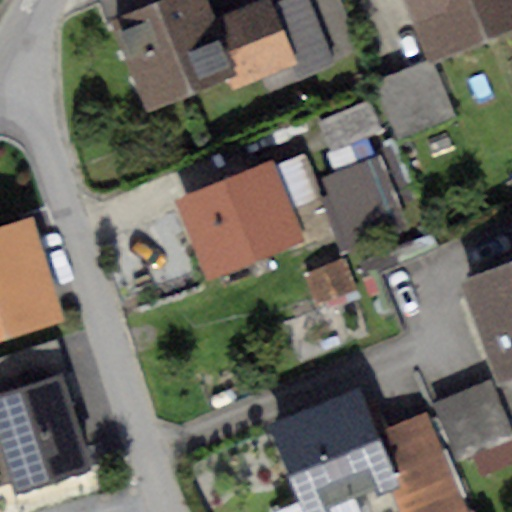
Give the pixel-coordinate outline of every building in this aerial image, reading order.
[(209,0),(164,0),(116,19),(148,102),(225,72),(232,88),(299,63),(275,2),(274,0),(251,0),(215,14),(209,0)] [(310,0),(280,0),(275,2),(299,63),(304,76),(335,64),(310,0)] [(511,0),(400,0),(423,58),(511,24),(511,0)] [(429,62),(379,81),(399,134),(449,115),(429,62)] [(369,101),(321,119),(333,154),(382,136),(369,101)] [(314,230),(334,221),(305,154),(285,162),(314,230)] [(381,158),(327,176),(354,253),(408,235),(381,158)] [(268,167),(172,200),(200,279),(295,245),(268,167)] [(25,228),(0,235),(0,341),(53,326),(25,228)] [(511,259),(459,280),(498,382),(511,377),(511,259)] [(344,260),(306,275),(318,306),(357,291),(344,260)] [(0,397),(61,380),(51,344),(0,358),(0,397)] [(490,379),(434,401),(454,454),(511,433),(490,379)] [(61,380),(0,397),(0,483),(18,478),(21,489),(87,470),(61,380)] [(357,390),(269,427),(303,511),(334,511),(389,490),(398,511),(468,511),(428,415),(387,432),(373,397),(362,402),(357,390)]
